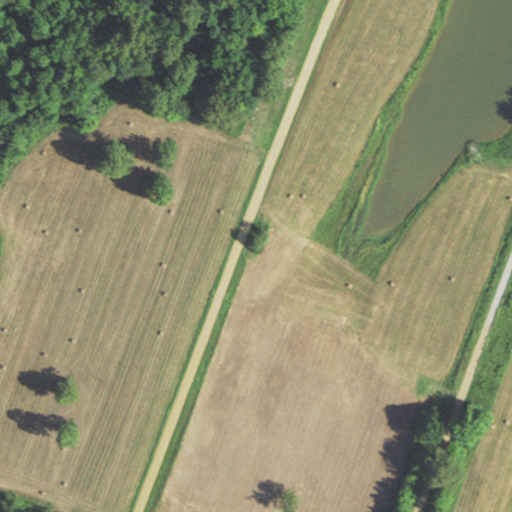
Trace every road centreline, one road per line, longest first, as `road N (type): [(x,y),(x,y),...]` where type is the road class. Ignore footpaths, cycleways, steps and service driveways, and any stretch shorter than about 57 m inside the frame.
road 1 (residential): [(338,0),(139,511)]
road 2 (residential): [(419,511),(511,291)]
